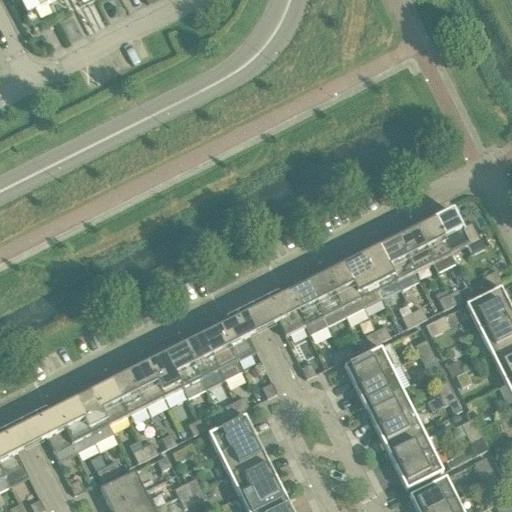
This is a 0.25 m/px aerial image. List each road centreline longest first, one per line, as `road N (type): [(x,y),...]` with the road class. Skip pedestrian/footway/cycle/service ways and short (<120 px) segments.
road 1 (primary): [(291,0),(261,54),(225,78),(0,193)]
road 2 (unclassified): [(241,290),(478,170)]
road 3 (unclassified): [(13,406),(241,290)]
road 4 (residential): [(28,85),(199,0)]
road 5 (residential): [(371,511),(308,385),(291,393)]
road 6 (residential): [(291,393),(274,401),(329,511)]
